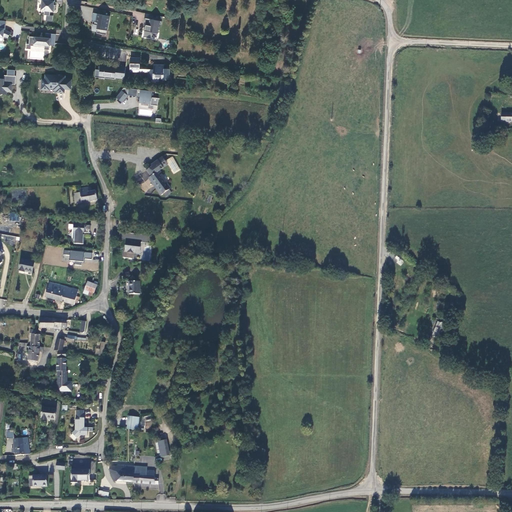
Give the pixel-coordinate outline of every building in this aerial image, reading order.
[(55,0),(41,0),(41,4),(43,4),(42,9),(45,10),(44,15),(50,15),(51,10),(55,11),(56,5),(54,5),(54,1),(55,2),(55,0)] [(110,16),(93,12),(91,21),(96,22),(95,24),(93,24),(92,30),(97,31),(96,33),(102,34),(102,29),(107,30),(110,16)] [(162,21),(144,17),(143,22),(145,23),(144,27),(145,27),(143,36),(150,38),(151,33),(153,32),(158,33),(159,25),(161,26),(162,21)] [(9,38),(11,33),(7,31),(4,31),(4,29),(5,29),(6,21),(0,20),(0,36),(4,37),(5,37),(9,38)] [(56,34),(46,33),(46,37),(30,36),(29,43),(27,43),(26,48),(31,48),(31,45),(34,45),(34,43),(45,45),(45,46),(44,49),(50,49),(50,45),(55,46),(56,34)] [(109,66),(110,65),(104,64),(104,66),(99,65),(98,69),(100,69),(99,74),(105,75),(105,77),(115,78),(115,77),(124,78),(126,65),(116,64),(116,67),(109,66)] [(163,65),(153,64),(153,69),(148,69),(147,78),(152,78),(153,81),(158,81),(159,78),(161,79),(161,80),(166,80),(166,79),(167,79),(168,74),(169,74),(169,68),(163,68),(163,65)] [(98,69),(95,68),(95,76),(105,77),(105,75),(99,74),(100,69),(98,69)] [(15,76),(4,75),(4,79),(0,78),(0,95),(1,95),(3,94),(6,94),(6,91),(7,91),(12,91),(12,84),(15,84),(15,76)] [(64,88),(71,89),(71,80),(65,79),(65,76),(45,75),(45,80),(42,79),(42,87),(43,89),(47,89),(49,88),(57,88),(57,92),(64,92),(64,88)] [(116,96),(122,101),(128,94),(128,87),(123,87),(116,96)] [(136,95),(136,97),(139,97),(139,101),(148,102),(148,107),(153,108),(153,104),(157,105),(158,97),(151,96),(152,90),(137,88),(136,95)] [(511,111),(500,112),(500,122),(511,121),(511,111)] [(166,164),(165,161),(163,158),(152,165),(153,166),(156,172),(151,176),(149,177),(160,195),(162,194),(164,197),(170,193),(168,190),(169,190),(165,183),(166,182),(161,175),(160,176),(159,174),(160,173),(159,170),(163,168),(162,166),(166,164)] [(147,170),(151,176),(156,172),(153,166),(147,170)] [(80,194),(74,195),(75,203),(96,199),(95,190),(91,191),(90,187),(79,189),(80,194)] [(19,213),(10,212),(9,220),(18,221),(19,213)] [(86,224),(75,223),(74,241),(75,241),(84,242),(84,232),(86,232),(91,233),(92,225),(86,225),(86,224)] [(75,241),(75,243),(85,244),(86,232),(84,232),(84,242),(75,241)] [(128,232),(120,232),(119,239),(127,240),(128,232)] [(144,234),(128,232),(127,240),(126,246),(128,246),(127,251),(124,251),(124,257),(135,259),(136,252),(138,253),(139,247),(140,247),(140,242),(142,242),(143,242),(144,234)] [(151,235),(144,234),(143,242),(150,243),(151,235)] [(91,259),(92,253),(64,250),(63,256),(69,256),(69,260),(75,261),(74,264),(82,264),(83,258),(91,259)] [(33,272),(36,262),(23,259),(20,270),(26,272),(26,270),(33,272)] [(128,281),(128,294),(139,294),(139,280),(128,281)] [(76,297),(78,290),(50,282),(46,297),(74,304),(75,302),(77,303),(78,298),(76,297)] [(93,293),(96,286),(87,283),(85,290),(93,293)] [(45,327),(54,327),(56,318),(41,318),(40,325),(39,331),(44,332),(45,327)] [(62,326),(63,318),(56,318),(54,327),(58,327),(58,325),(62,326)] [(433,335),(439,336),(442,322),(436,321),(433,335)] [(36,329),(34,329),(31,329),(31,334),(32,334),(32,346),(40,346),(40,333),(36,333),(36,329)] [(63,350),(64,348),(65,337),(60,337),(58,339),(55,349),(63,350)] [(104,356),(106,342),(103,341),(101,348),(97,348),(96,354),(104,356)] [(27,349),(28,343),(19,343),(18,351),(25,352),(25,349),(27,349)] [(43,351),(44,346),(40,346),(32,346),(30,346),(29,361),(32,361),(32,362),(37,363),(38,360),(39,360),(39,353),(40,353),(40,351),(43,351)] [(66,358),(58,358),(57,370),(58,370),(65,370),(66,370),(66,358)] [(65,370),(65,385),(58,385),(58,389),(71,389),(71,380),(67,380),(67,370),(66,370),(65,370)] [(43,407),(42,419),(47,419),(48,417),(55,418),(57,408),(43,407)] [(84,410),(77,410),(76,419),(75,419),(75,430),(72,432),(76,438),(79,435),(87,435),(87,431),(88,427),(84,427),(84,417),(84,410)] [(15,439),(16,455),(31,452),(30,445),(29,444),(28,437),(15,439)] [(163,440),(157,441),(160,456),(166,455),(163,440)] [(114,481),(131,482),(136,482),(136,474),(137,466),(112,465),(110,468),(114,481)] [(149,467),(137,466),(136,474),(148,475),(149,470),(149,467)] [(90,470),(72,470),(72,483),(78,483),(78,481),(90,481),(90,474),(90,470)] [(148,475),(136,474),(136,482),(160,484),(160,479),(157,478),(158,476),(157,472),(149,470),(148,475)] [(38,484),(47,485),(47,475),(34,475),(33,486),(38,486),(38,484)]
